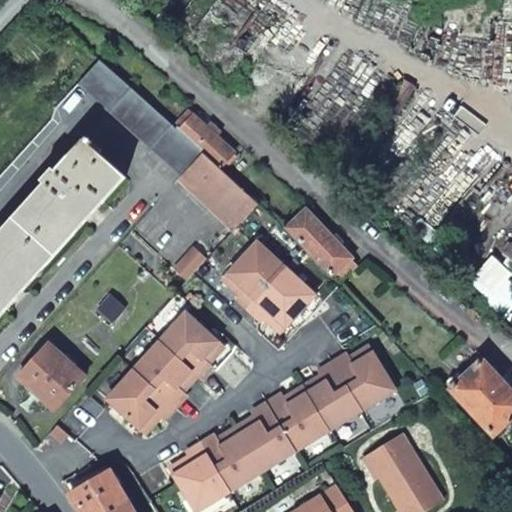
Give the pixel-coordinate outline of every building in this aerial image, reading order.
[(173,132),(140,102),(98,64),(79,86),(180,180),(201,157),(173,132)] [(173,132),(201,157),(221,175),(234,160),(216,143),(220,138),(210,129),(205,134),(187,117),(173,132)] [(43,184),(0,231),(0,315),(123,180),(82,142),(53,173),(49,170),(39,181),(43,184)] [(180,181),(235,230),(257,206),(221,175),(201,157),(180,180),(180,181)] [(353,265),(303,212),(284,230),(335,283),(344,274),(353,265)] [(511,226),(495,249),(511,261),(511,226)] [(246,311),(284,270),(255,244),(226,276),(243,291),(238,297),(234,301),(246,311)] [(190,253),(175,269),(189,281),(203,265),(190,253)] [(284,270),(246,311),(258,322),(261,318),(266,313),(284,328),(312,297),(284,270)] [(221,281),(238,297),(243,291),(226,276),(221,281)] [(108,299),(97,311),(111,324),(123,312),(108,299)] [(261,318),(278,334),(284,328),(266,313),(261,318)] [(196,379),(198,382),(209,370),(206,367),(200,361),(215,344),(183,315),(157,344),(189,373),(196,379)] [(132,372),(173,410),(184,398),(180,396),(174,389),(189,373),(157,344),(132,372)] [(206,367),(221,350),(215,344),(200,361),(206,367)] [(35,395),(53,412),(83,380),(46,347),(17,378),(35,395)] [(365,348),(346,360),(350,368),(369,355),(365,348)] [(330,366),(359,413),(392,392),(369,355),(350,368),(346,360),(343,357),(330,366)] [(447,389),(490,434),(511,411),(511,397),(476,360),(447,389)] [(359,413),(330,366),(316,373),(318,377),(323,384),(304,396),(311,408),(328,399),(346,421),(359,413)] [(142,435),(158,418),(162,422),(173,410),(132,372),(105,401),(142,435)] [(180,396),(196,379),(189,373),(174,389),(180,396)] [(304,396),(323,384),(318,377),(299,389),(304,396)] [(284,408),(304,396),(299,389),(280,401),(284,408)] [(264,406),(278,428),(311,408),(304,396),(284,408),(280,401),(278,397),(264,406)] [(346,421),(328,399),(311,408),(327,433),(346,421)] [(278,428),(264,406),(250,414),(253,417),(257,425),(237,437),(244,447),(278,428)] [(311,408),(278,428),(293,453),(327,433),(311,408)] [(237,437),(257,425),(253,417),(233,430),(237,437)] [(67,437),(55,427),(48,435),(60,445),(67,437)] [(278,428),(244,447),(260,474),(293,453),(278,428)] [(233,430),(214,441),(219,449),(237,437),(233,430)] [(367,459),(401,509),(396,511),(428,511),(445,501),(401,435),(367,459)] [(210,466),(244,447),(237,437),(219,449),(214,441),(212,438),(198,446),(210,466)] [(191,464),(179,472),(185,481),(210,466),(198,446),(185,455),(187,458),(191,464)] [(244,447),(210,466),(228,494),(260,474),(244,447)] [(187,458),(175,465),(179,472),(191,464),(187,458)] [(171,476),(179,472),(175,465),(168,470),(171,476)] [(171,476),(193,511),(197,511),(228,494),(210,466),(185,481),(179,472),(171,476)] [(77,511),(130,511),(108,474),(67,494),(77,511)] [(330,511),(321,496),(296,511),(330,511)]
